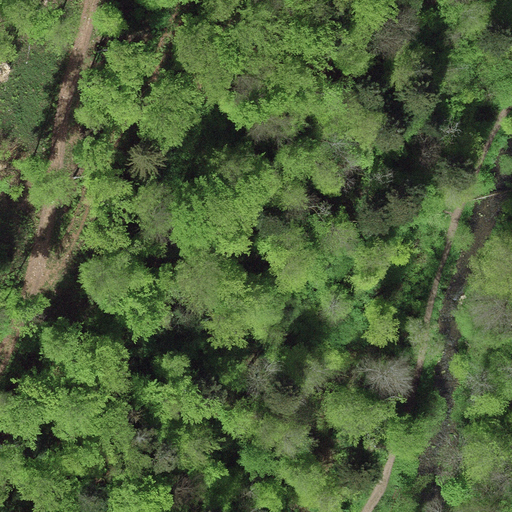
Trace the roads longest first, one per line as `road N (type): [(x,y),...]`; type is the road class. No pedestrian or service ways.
road 1 (track): [(0,365),(184,0)]
road 2 (track): [(26,308),(93,0)]
